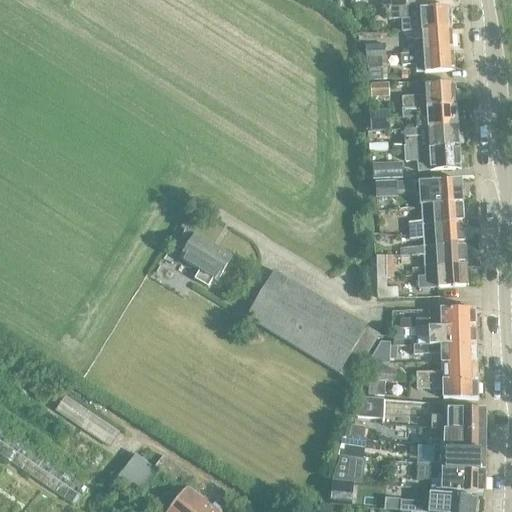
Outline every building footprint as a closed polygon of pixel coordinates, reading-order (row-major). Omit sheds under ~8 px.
[(387,20),(401,20),(402,32),(412,32),(451,29),(450,7),(415,9),(414,0),(380,0),(381,9),(387,9),(387,20)] [(421,39),(422,51),(452,50),(451,29),(412,32),(413,40),(421,39)] [(365,54),(385,53),(385,44),(364,45),(365,54)] [(454,71),(452,50),(422,51),(413,52),(414,54),(399,55),(400,66),(415,65),(415,72),(420,73),(454,71)] [(385,53),(365,54),(368,81),(382,81),(381,57),(386,57),(385,53)] [(388,84),(369,85),(370,97),(389,97),(388,84)] [(402,110),(410,109),(456,106),(455,85),(424,86),(425,96),(401,97),(402,110)] [(416,118),(416,129),(457,127),(456,106),(410,109),(402,110),(402,119),(416,118)] [(369,112),(370,132),(390,131),(389,111),(369,112)] [(392,152),(404,151),(404,147),(417,146),(417,150),(428,149),(458,148),(457,127),(416,129),(411,130),(411,129),(403,130),(404,144),(392,145),(392,152)] [(459,170),(458,148),(428,149),(417,150),(417,146),(404,147),(404,151),(405,162),(417,161),(418,172),(459,170)] [(401,164),(372,165),(372,180),(402,179),(401,164)] [(414,196),(419,196),(420,207),(462,204),(460,181),(413,184),(414,196)] [(396,182),(375,183),(376,200),(397,199),(396,182)] [(410,241),(422,240),(421,225),(463,223),(462,204),(420,207),(421,223),(409,223),(410,241)] [(421,225),(422,240),(422,247),(399,249),(399,258),(424,257),(423,250),(435,249),(435,248),(465,246),(463,223),(421,225)] [(193,279),(207,288),(212,280),(216,282),(231,257),(195,236),(194,236),(185,230),(175,247),(184,253),(180,260),(198,271),(193,279)] [(436,267),(466,266),(465,246),(435,248),(435,249),(423,250),(424,257),(435,257),(436,267)] [(376,277),(385,277),(385,256),(375,256),(376,277)] [(466,266),(436,267),(437,276),(417,277),(418,289),(438,288),(438,289),(467,287),(466,266)] [(378,335),(273,272),(245,318),(350,381),(378,335)] [(377,299),(382,299),(397,298),(396,288),(385,288),(385,277),(376,277),(377,299)] [(439,310),(439,319),(415,320),(399,320),(399,328),(403,328),(403,329),(415,330),(415,328),(475,328),(474,310),(439,310)] [(394,328),(392,347),(403,347),(403,329),(403,328),(399,328),(394,328)] [(476,346),(475,328),(415,328),(415,330),(416,338),(428,338),(428,345),(428,346),(476,346)] [(381,343),(368,363),(389,364),(389,360),(390,348),(390,343),(381,343)] [(440,364),(476,363),(476,346),(428,346),(428,345),(412,346),(413,356),(440,355),(440,364)] [(416,382),(477,382),(476,363),(440,364),(441,373),(415,373),(416,382)] [(372,369),(372,382),(384,382),(394,383),(394,369),(372,369)] [(0,380),(0,409),(101,478),(114,459),(0,380)] [(384,397),(384,382),(372,382),(368,382),(367,396),(384,397)] [(477,382),(416,382),(416,390),(441,390),(441,399),(477,401),(477,382)] [(118,433),(64,397),(55,411),(109,447),(118,433)] [(383,400),(361,398),(355,418),(382,420),(383,400)] [(430,430),(441,430),(442,431),(443,429),(485,430),(485,409),(446,409),(446,417),(430,417),(430,430)] [(350,426),(349,437),(364,440),(365,429),(350,426)] [(484,451),(485,430),(443,429),(442,431),(442,441),(433,440),(433,450),(484,451)] [(0,430),(0,456),(73,506),(86,489),(0,430)] [(337,457),(339,457),(354,460),(362,461),(363,459),(365,440),(364,440),(349,437),(343,437),(337,457)] [(484,471),(484,451),(433,450),(432,458),(432,464),(433,464),(433,470),(456,470),(456,471),(484,471)] [(215,511),(198,498),(205,489),(162,456),(153,468),(136,455),(116,483),(133,497),(154,470),(183,492),(166,511),(215,511)] [(339,457),(331,480),(361,485),(363,471),(353,470),(354,460),(339,457)] [(415,464),(415,480),(440,482),(439,490),(469,493),(484,493),(484,471),(456,471),(456,470),(433,470),(433,464),(432,464),(415,464)] [(347,484),(331,483),(329,505),(333,506),(345,507),(347,484)] [(398,511),(400,511),(473,511),(475,498),(424,493),(424,494),(428,495),(427,504),(399,502),(398,511)]
